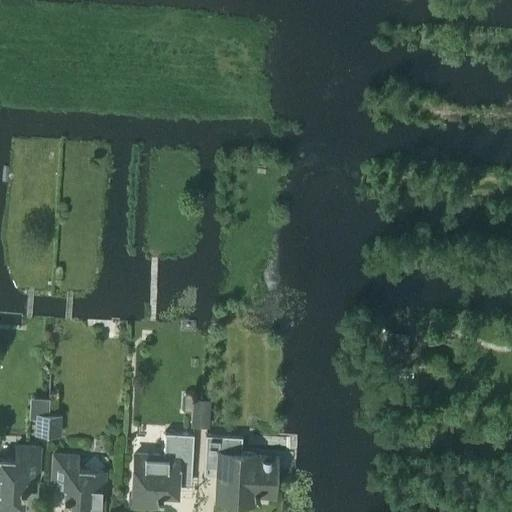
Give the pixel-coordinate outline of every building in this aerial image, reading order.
[(406,355),(408,333),(386,332),(384,353),(406,355)] [(190,425),(190,426),(209,427),(210,399),(201,398),(201,393),(185,392),(181,394),(180,407),(183,410),(191,411),(190,425)] [(29,395),(28,417),(34,418),(34,433),(47,434),(48,413),(49,396),(29,395)] [(48,413),(47,434),(60,435),(62,413),(48,413)] [(131,503),(157,504),(157,495),(161,495),(162,493),(176,493),(177,481),(191,482),(193,432),(165,431),(163,455),(134,453),(131,503)] [(205,433),(203,473),(218,474),(217,498),(253,500),(254,494),(258,494),(258,492),(273,493),(275,457),(256,455),(256,452),(241,451),(242,435),(205,433)] [(0,458),(0,509),(1,509),(6,507),(9,504),(9,503),(22,504),(23,477),(37,477),(39,446),(15,445),(15,460),(0,458)] [(100,511),(102,494),(103,471),(76,469),(77,454),(54,453),(52,484),(66,485),(64,511),(100,511)]
